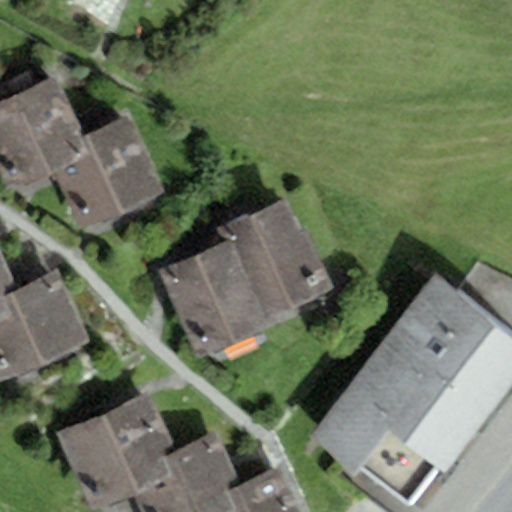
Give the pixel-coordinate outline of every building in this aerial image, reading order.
[(55,75),(0,101),(0,165),(10,185),(55,164),(90,146),(55,75)] [(134,125),(90,146),(55,164),(86,228),(165,189),(134,125)] [(293,195),(231,223),(237,238),(273,315),(335,286),(293,195)] [(237,238),(159,273),(198,359),(276,324),(273,315),(237,238)] [(0,315),(26,303),(0,249),(0,315)] [(511,336),(455,293),(435,278),(314,434),(414,511),(511,384),(511,336)] [(62,287),(26,303),(0,315),(0,381),(3,388),(90,347),(62,287)] [(147,395),(59,436),(90,502),(129,482),(178,459),(147,395)] [(178,459),(129,482),(143,511),(220,511),(246,500),(217,440),(178,459)] [(295,511),(282,483),(246,500),(220,511),(295,511)]
